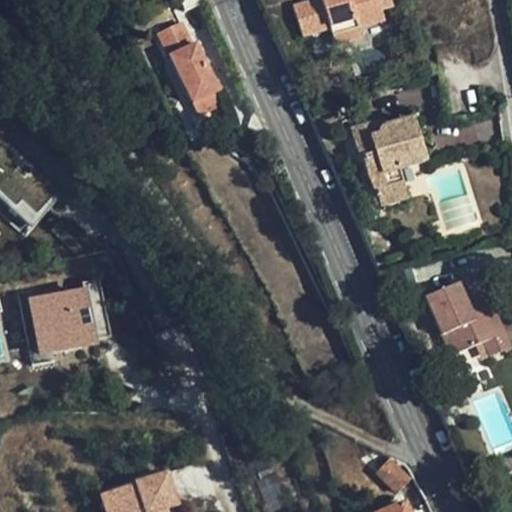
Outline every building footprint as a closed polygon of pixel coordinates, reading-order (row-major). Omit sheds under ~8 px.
[(178,0),(186,18),(207,9),(203,0),(178,0)] [(385,27),(382,14),(392,12),(390,0),(320,0),(321,1),(291,8),(300,39),(329,32),(333,50),(361,42),(360,33),(385,27)] [(130,16),(121,19),(131,43),(140,39),(130,16)] [(182,111),(187,109),(212,98),(215,97),(194,46),(188,47),(178,24),(151,36),(182,111)] [(212,98),(187,109),(192,122),(217,111),(212,98)] [(369,145),(387,140),(384,132),(367,136),(369,145)] [(415,133),(387,140),(369,145),(367,136),(349,142),(358,172),(362,171),(367,190),(377,204),(405,196),(401,181),(426,174),(415,133)] [(0,211),(25,235),(63,195),(0,135),(0,211)] [(103,287),(28,296),(35,354),(110,345),(103,287)] [(487,366),(509,356),(489,306),(471,314),(463,293),(426,308),(450,366),(482,352),(487,366)] [(450,366),(455,380),(487,366),(482,352),(450,366)] [(408,483),(385,462),(358,493),(367,504),(375,508),(389,492),(395,497),(408,483)] [(169,511),(168,508),(181,505),(170,470),(101,491),(107,511),(169,511)]
